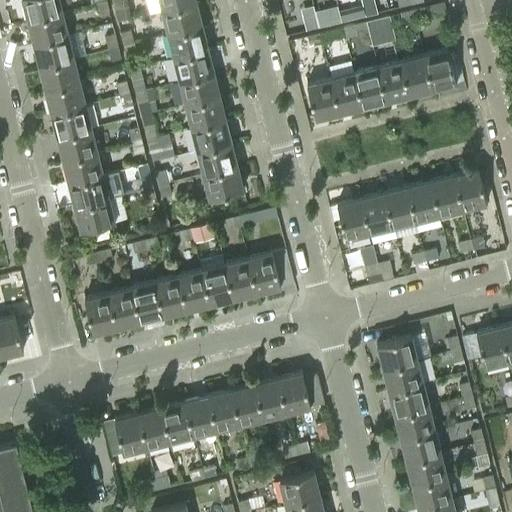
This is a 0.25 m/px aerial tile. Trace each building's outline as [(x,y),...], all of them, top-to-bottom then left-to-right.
[(22,0),(27,17),(62,8),(59,0),(22,0)] [(106,0),(95,0),(98,12),(109,10),(106,0)] [(122,0),(112,0),(114,8),(124,6),(122,0)] [(159,0),(161,8),(194,0),(159,0)] [(196,0),(194,0),(161,8),(167,31),(202,22),(196,0)] [(374,0),(362,3),(364,13),(377,10),(374,0)] [(349,7),(351,16),(364,13),(362,3),(349,7)] [(425,4),(412,7),(415,18),(427,15),(425,4)] [(412,7),(400,10),(402,21),(415,18),(412,7)] [(62,8),(27,17),(33,40),(68,32),(62,8)] [(328,12),(315,15),(317,25),(330,22),(328,12)] [(317,25),(315,15),(303,18),(305,28),(317,25)] [(378,16),(365,19),(368,29),(381,26),(378,16)] [(365,19),(353,22),(355,32),(368,29),(365,19)] [(202,22),(167,31),(173,55),(208,46),(202,22)] [(130,27),(120,30),(123,42),(133,40),(130,27)] [(331,28),(319,31),(322,41),(334,38),(331,28)] [(104,34),(107,46),(117,44),(114,31),(104,34)] [(319,31),(307,34),(309,44),(322,41),(319,31)] [(68,32),(33,40),(39,63),(74,55),(68,32)] [(133,40),(123,42),(126,55),(136,52),(133,40)] [(117,44),(107,46),(110,59),(120,56),(117,44)] [(447,45),(423,51),(432,86),(456,80),(447,45)] [(208,46),(173,55),(179,78),(214,69),(208,46)] [(423,51),(400,57),(409,92),(432,86),(423,51)] [(74,55),(39,63),(44,87),(79,78),(74,55)] [(400,57),(376,63),(385,98),(409,92),(400,57)] [(376,63),(353,69),(362,104),(385,98),(376,63)] [(214,69),(179,78),(184,101),(220,93),(214,69)] [(353,69),(330,75),(339,110),(362,104),(353,69)] [(141,74),(132,76),(131,76),(135,89),(145,87),(141,74)] [(316,115),(339,110),(330,75),(307,80),(316,115)] [(79,78),(44,87),(50,110),(85,102),(79,78)] [(116,80),(119,93),(129,91),(126,78),(116,80)] [(145,87),(135,89),(138,101),(148,99),(145,87)] [(129,91),(119,93),(122,105),(132,103),(129,91)] [(220,93),(184,101),(190,125),(225,116),(220,93)] [(85,102),(50,110),(56,134),(91,125),(85,102)] [(225,116),(190,125),(196,148),(231,139),(225,116)] [(153,121),(143,123),(146,136),(156,133),(153,121)] [(91,125),(56,134),(62,157),(97,148),(91,125)] [(127,127),(130,140),(141,137),(137,125),(127,127)] [(156,133),(146,136),(149,148),(159,146),(156,133)] [(141,137),(130,140),(134,152),(144,150),(141,137)] [(231,139),(196,148),(202,171),(237,163),(231,139)] [(97,148),(62,157),(68,180),(103,171),(97,148)] [(237,163),(202,171),(208,195),(243,187),(237,163)] [(477,165),(453,171),(462,206),(486,200),(477,165)] [(165,167),(155,170),(158,182),(168,180),(165,167)] [(103,171),(68,180),(74,203),(109,195),(103,171)] [(139,174),(142,186),(152,184),(149,171),(139,174)] [(453,171),(430,177),(439,212),(462,206),(453,171)] [(430,177),(406,183),(415,218),(439,212),(430,177)] [(168,180),(158,182),(161,195),(171,192),(168,180)] [(406,183),(383,189),(392,224),(415,218),(406,183)] [(152,184),(142,186),(145,198),(155,196),(152,184)] [(383,189),(360,194),(368,229),(392,224),(383,189)] [(345,235),(368,229),(360,194),(336,200),(345,235)] [(109,195),(74,203),(80,228),(115,219),(109,195)] [(249,211),(237,214),(239,224),(252,220),(249,211)] [(237,214),(224,217),(226,227),(239,224),(237,214)] [(203,222),(190,226),(193,235),(205,232),(203,222)] [(190,226),(177,229),(180,238),(193,235),(190,226)] [(481,233),(469,237),(472,247),(484,244),(481,233)] [(156,234),(143,237),(146,247),(158,244),(156,234)] [(146,247),(143,237),(131,240),(133,250),(146,247)] [(459,250),(472,247),(469,237),(456,240),(459,250)] [(435,245),(422,248),(425,259),(437,255),(435,245)] [(109,246),(97,249),(99,259),(112,256),(109,246)] [(412,262),(425,259),(422,248),(410,252),(412,262)] [(97,249),(84,252),(87,262),(99,259),(97,249)] [(271,249),(247,255),(256,289),(280,283),(271,249)] [(247,255),(224,260),(232,295),(256,289),(247,255)] [(388,257),(376,260),(379,270),(391,267),(388,257)] [(224,260),(200,266),(209,301),(232,295),(224,260)] [(366,273),(379,270),(376,260),(363,263),(366,273)] [(200,266),(177,272),(186,307),(209,301),(200,266)] [(177,272),(154,278),(162,313),(186,307),(177,272)] [(154,278),(131,284),(140,318),(162,313),(154,278)] [(131,284),(107,290),(116,324),(140,318),(131,284)] [(92,330),(116,324),(107,290),(83,296),(92,330)] [(14,313),(0,316),(0,353),(23,347),(14,313)] [(511,320),(499,323),(508,358),(511,357),(511,320)] [(476,329),(485,364),(508,358),(499,323),(476,329)] [(376,341),(382,364),(417,356),(411,332),(376,341)] [(447,336),(450,347),(460,345),(457,333),(447,336)] [(460,345),(450,347),(453,360),(463,358),(460,345)] [(417,356),(382,364),(388,388),(422,379),(417,356)] [(301,369),(277,375),(286,410),(310,404),(301,369)] [(303,375),(310,404),(323,401),(316,372),(303,375)] [(277,375),(254,381),(263,416),(286,410),(277,375)] [(422,379),(388,388),(394,411),(428,403),(422,379)] [(459,382),(462,394),(472,392),(468,380),(459,382)] [(254,381),(231,387),(239,422),(263,416),(254,381)] [(231,387),(207,392),(216,427),(239,422),(231,387)] [(207,392),(184,398),(193,433),(216,427),(207,392)] [(472,392),(462,394),(465,407),(475,404),(472,392)] [(184,398),(160,404),(169,439),(193,433),(184,398)] [(428,403),(394,411),(400,434),(434,426),(428,403)] [(160,404),(137,410),(146,445),(169,439),(160,404)] [(137,410),(114,416),(123,451),(146,445),(137,410)] [(464,418),(439,423),(442,440),(468,435),(464,418)] [(434,426),(400,434),(405,458),(440,449),(434,426)] [(470,429),(473,441),(483,438),(480,426),(470,429)] [(483,438),(473,441),(476,453),(486,451),(483,438)] [(307,439),(294,442),(297,452),(309,449),(307,439)] [(28,511),(11,442),(0,444),(0,511),(28,511)] [(284,455),(297,452),(294,442),(282,446),(284,455)] [(440,449),(405,458),(411,481),(446,473),(440,449)] [(260,451),(248,454),(250,464),(263,461),(260,451)] [(238,467),(250,464),(248,454),(235,457),(238,467)] [(213,463),(201,466),(203,476),(216,473),(213,463)] [(319,492),(313,468),(301,471),(299,464),(277,470),(284,500),(319,492)] [(191,479),(203,476),(201,466),(189,469),(191,479)] [(446,473),(411,481),(417,504),(452,496),(446,473)] [(482,475),(485,488),(495,485),(492,473),(482,475)] [(167,474),(154,478),(157,487),(169,484),(167,474)] [(154,478),(142,481),(145,490),(157,487),(154,478)] [(495,485),(485,488),(488,500),(498,497),(495,485)] [(324,511),(319,492),(284,500),(287,511),(324,511)] [(455,511),(452,496),(417,504),(419,511),(455,511)] [(237,499),(240,511),(250,509),(247,497),(237,499)] [(150,509),(150,511),(187,511),(185,500),(150,509)] [(222,503),(224,511),(234,511),(232,501),(222,503)]
